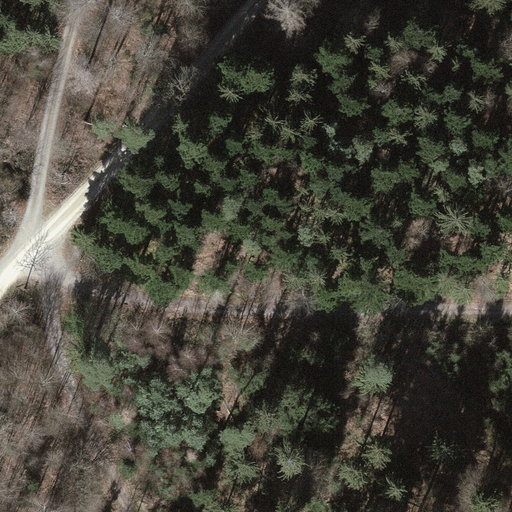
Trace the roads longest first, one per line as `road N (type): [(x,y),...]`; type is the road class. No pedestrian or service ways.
road 1 (track): [(33,254),(81,284),(146,295),(343,306),(511,302)]
road 2 (track): [(267,0),(33,254)]
road 3 (track): [(129,511),(79,406),(33,254)]
road 4 (track): [(33,254),(62,65),(82,0)]
